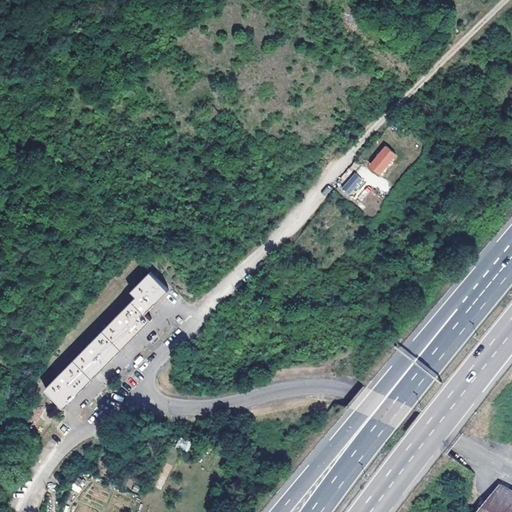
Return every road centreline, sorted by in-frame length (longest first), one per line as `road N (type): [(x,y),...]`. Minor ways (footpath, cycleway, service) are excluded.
road 1 (unclassified): [(505,0),(367,135),(140,387)]
road 2 (residential): [(140,387),(160,401),(195,407),(324,387),(511,471)]
road 3 (motorway): [(506,269),(435,324),(279,511)]
road 4 (motorway): [(506,269),(315,511)]
road 5 (motorway): [(360,511),(511,320)]
road 6 (residential): [(140,387),(68,444),(24,511)]
